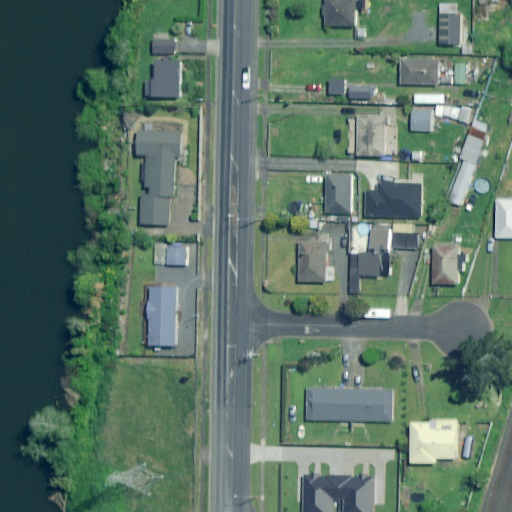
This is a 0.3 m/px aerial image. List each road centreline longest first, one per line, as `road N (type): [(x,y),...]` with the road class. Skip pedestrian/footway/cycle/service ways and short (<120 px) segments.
road 1 (secondary): [(231,323),(237,0)]
road 2 (residential): [(231,323),(460,329)]
road 3 (secondary): [(228,511),(231,323)]
